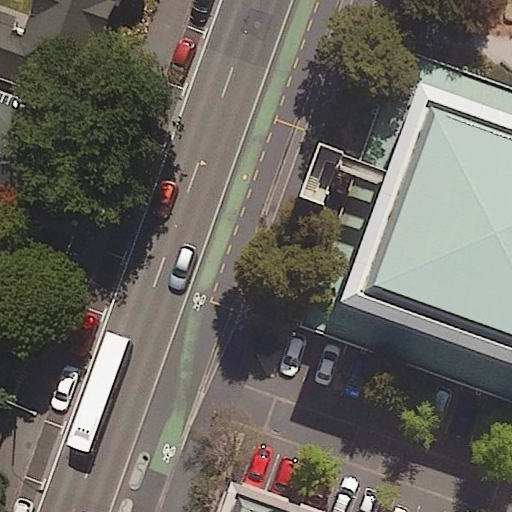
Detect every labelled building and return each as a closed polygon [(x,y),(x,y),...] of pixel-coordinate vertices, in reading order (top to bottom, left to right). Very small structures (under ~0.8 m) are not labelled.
[(123,0),(43,0),(35,23),(0,10),(0,71),(87,103),(123,0)] [(511,85),(393,45),(292,325),(511,404),(511,85)] [(0,183),(36,196),(48,162),(25,154),(39,116),(0,101),(0,183)] [(0,286),(20,234),(0,226),(0,286)] [(312,511),(236,485),(226,511),(312,511)]
